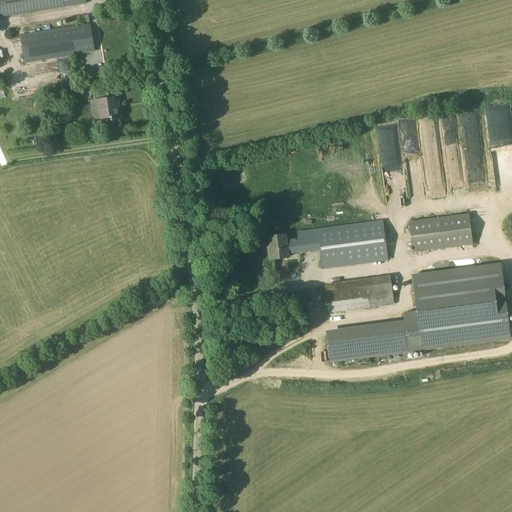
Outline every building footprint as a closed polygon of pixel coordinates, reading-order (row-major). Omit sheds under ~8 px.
[(86,0),(0,0),(0,17),(87,4),(86,0)] [(91,26),(21,37),(25,63),(95,52),(91,26)] [(46,81),(44,81),(44,78),(32,76),(31,87),(45,89),(46,81)] [(90,101),(94,121),(111,118),(111,121),(121,120),(119,101),(114,102),(113,98),(90,101)] [(413,252),(473,245),(469,215),(410,223),(413,252)] [(287,241),(286,235),(269,237),(272,260),(289,258),(288,254),(322,250),(324,268),(388,259),(383,221),(298,233),(299,239),(287,241)] [(412,276),(417,312),(404,314),(406,330),(386,332),(327,340),(330,361),(369,356),(511,338),(501,264),(412,276)] [(394,305),(393,297),(390,277),(326,286),(329,313),(394,305)]
